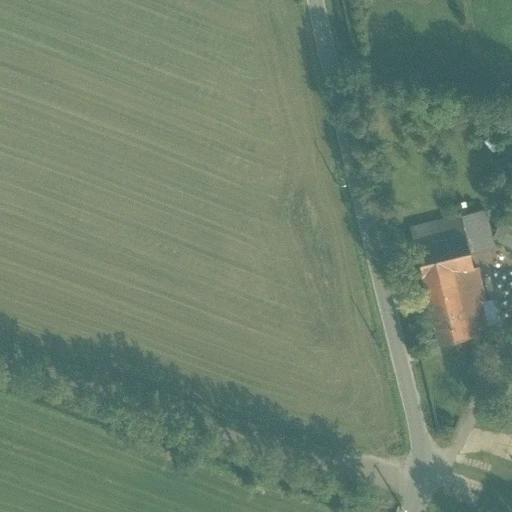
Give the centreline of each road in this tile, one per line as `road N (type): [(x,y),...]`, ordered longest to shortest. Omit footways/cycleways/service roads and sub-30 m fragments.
road 1 (unclassified): [(424,485),(312,0)]
road 2 (unclassified): [(424,485),(338,471),(0,352)]
